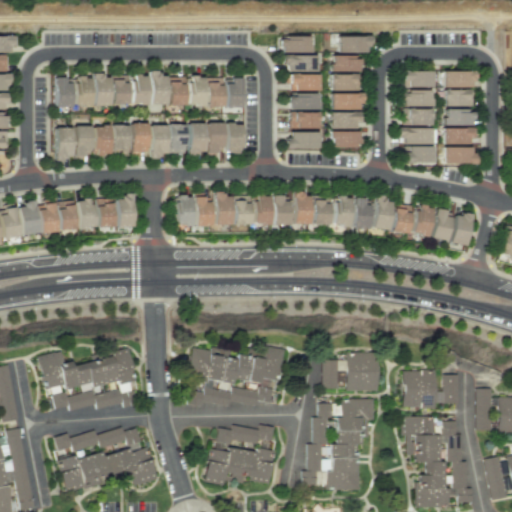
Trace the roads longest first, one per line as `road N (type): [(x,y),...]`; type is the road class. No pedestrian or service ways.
road 1 (tertiary): [(0,296),(92,285),(298,282),(410,293),(511,318)]
road 2 (residential): [(0,185),(304,171),(511,202)]
road 3 (track): [(0,19),(511,17)]
road 4 (residential): [(26,181),(26,70),(49,52),(252,55),(264,71),(264,172)]
road 5 (residential): [(377,177),(381,64),(402,52),(475,53),(491,80),(490,198)]
road 6 (residential): [(24,422),(299,413)]
road 7 (tertiary): [(511,296),(411,272),(263,260)]
road 8 (residential): [(150,262),(158,415),(186,506)]
road 9 (residential): [(40,507),(12,359)]
road 10 (tertiary): [(150,262),(0,274)]
road 11 (residential): [(482,511),(463,422),(463,371)]
road 12 (residential): [(286,485),(310,354)]
